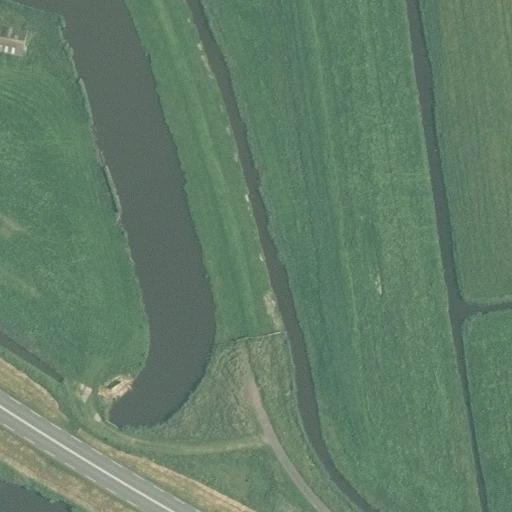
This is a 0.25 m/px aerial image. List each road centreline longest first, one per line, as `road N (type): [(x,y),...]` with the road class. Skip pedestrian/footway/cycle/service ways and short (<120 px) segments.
road 1 (track): [(324,511),(272,439),(204,452),(135,445),(96,423),(81,401),(93,368)]
road 2 (primary): [(172,511),(0,404)]
